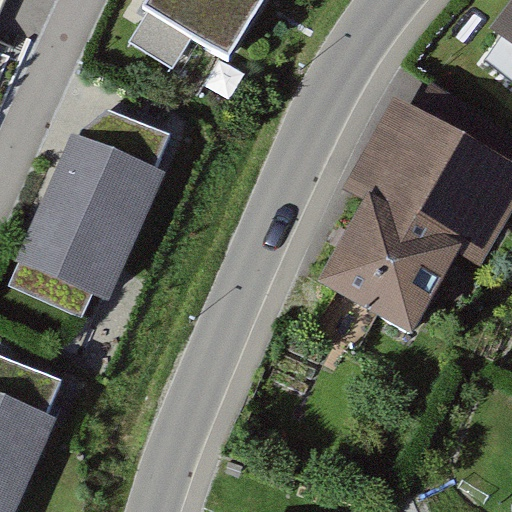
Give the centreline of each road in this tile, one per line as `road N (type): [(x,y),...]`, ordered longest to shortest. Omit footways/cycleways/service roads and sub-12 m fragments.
road 1 (residential): [(393,0),(375,17),(281,221),(189,436),(168,511)]
road 2 (residential): [(81,0),(0,166)]
